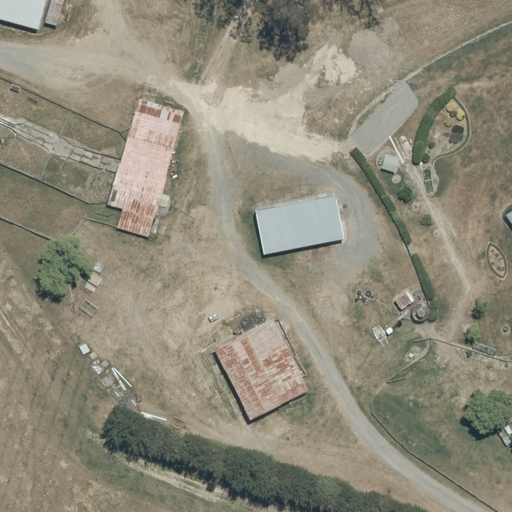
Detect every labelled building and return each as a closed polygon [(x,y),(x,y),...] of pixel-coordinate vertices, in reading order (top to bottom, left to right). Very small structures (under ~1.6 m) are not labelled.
[(40,0),(0,0),(0,18),(33,28),(40,0)] [(180,108),(136,96),(106,203),(120,207),(115,227),(145,235),(180,108)] [(340,234),(332,190),(252,204),(260,249),(340,234)] [(511,205),(502,213),(511,227),(511,205)] [(306,388),(272,317),(211,346),(246,418),(306,388)]
